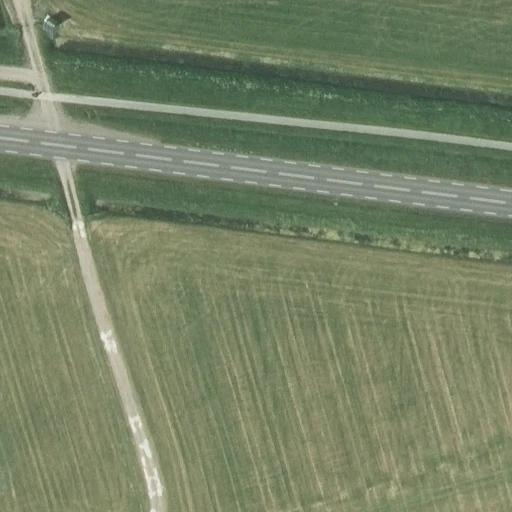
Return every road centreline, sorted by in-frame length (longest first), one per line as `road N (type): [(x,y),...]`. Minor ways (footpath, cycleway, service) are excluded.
road 1 (primary): [(56,145),(511,203)]
road 2 (track): [(160,511),(56,145)]
